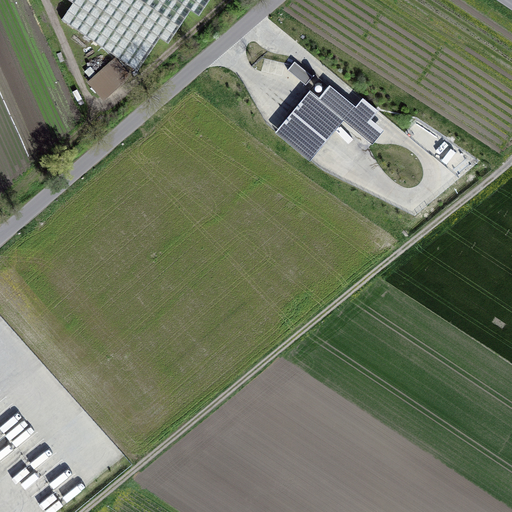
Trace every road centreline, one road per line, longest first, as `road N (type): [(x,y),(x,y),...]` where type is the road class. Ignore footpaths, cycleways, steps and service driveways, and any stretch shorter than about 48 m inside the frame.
road 1 (track): [(85,511),(511,162)]
road 2 (unclassified): [(271,0),(0,236)]
